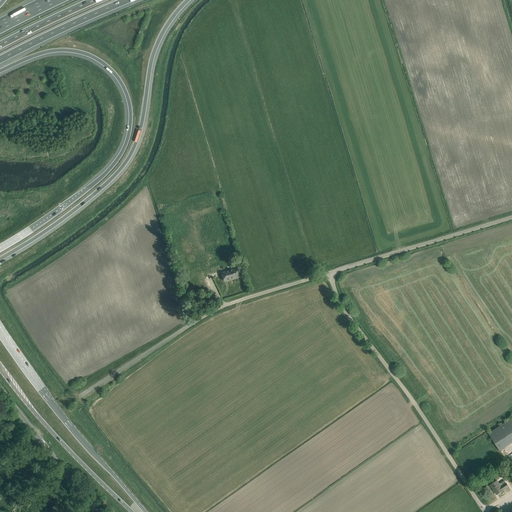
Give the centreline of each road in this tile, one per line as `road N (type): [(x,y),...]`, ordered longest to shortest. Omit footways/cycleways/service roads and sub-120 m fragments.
road 1 (motorway): [(0,70),(44,52),(78,51),(116,75),(130,109),(125,145),(106,172),(0,248)]
road 2 (motorway): [(0,259),(63,218),(126,160),(154,52),(188,0)]
road 3 (unclassified): [(487,511),(351,322),(329,274)]
road 4 (unclassified): [(81,395),(209,313),(329,274)]
road 5 (secondary): [(144,511),(0,332)]
road 6 (secondary): [(0,368),(132,511)]
road 7 (unclassified): [(329,274),(511,219)]
road 8 (unclassified): [(98,511),(0,389)]
road 9 (motorway): [(0,58),(124,0)]
